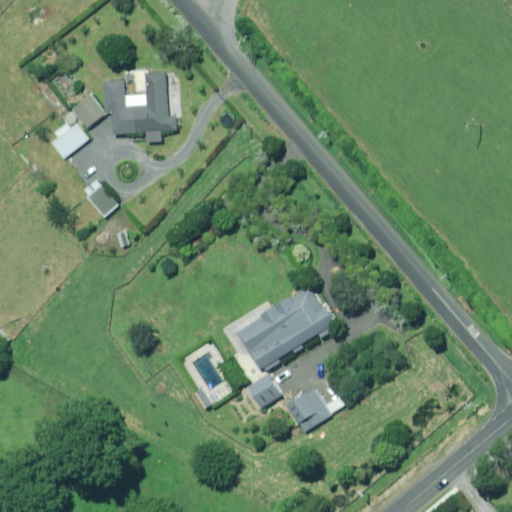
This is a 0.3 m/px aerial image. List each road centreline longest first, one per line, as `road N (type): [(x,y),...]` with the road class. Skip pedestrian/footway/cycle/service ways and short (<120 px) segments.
road 1 (residential): [(511,380),(188,0)]
road 2 (tertiary): [(511,417),(398,511)]
